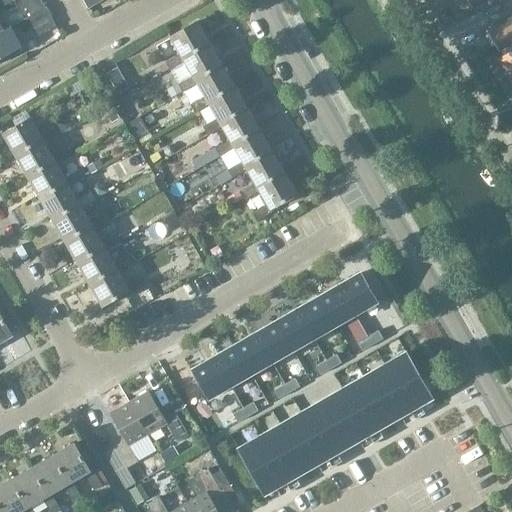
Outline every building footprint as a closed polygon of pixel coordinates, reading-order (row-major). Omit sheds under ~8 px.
[(45,9),(39,0),(18,0),(24,10),(26,9),(30,17),(45,9)] [(84,0),(89,9),(104,0),(84,0)] [(55,27),(45,9),(30,17),(26,19),(36,38),(55,27)] [(511,17),(487,32),(499,53),(511,44),(511,17)] [(170,72),(185,63),(182,59),(210,43),(197,22),(170,37),(180,55),(166,63),(166,64),(158,68),(162,74),(169,70),(170,72)] [(8,27),(3,30),(3,32),(0,33),(0,60),(20,48),(8,27)] [(222,66),(210,43),(182,59),(185,63),(193,77),(177,85),(169,90),(173,98),(182,93),(197,84),(195,81),(222,66)] [(511,51),(498,60),(511,83),(511,51)] [(235,87),(222,66),(195,81),(197,84),(204,98),(190,106),(195,114),(209,106),(207,103),(235,87)] [(119,95),(129,90),(117,69),(107,75),(119,95)] [(247,109),(235,87),(207,103),(209,106),(217,119),(203,127),(207,135),(221,127),(220,125),(247,109)] [(259,130),(247,109),(220,125),(221,127),(229,141),(215,150),(209,154),(208,153),(192,162),(197,170),(213,161),(234,149),(232,146),(259,130)] [(2,135),(15,156),(42,141),(44,143),(58,135),(53,127),(39,135),(30,119),(2,135)] [(272,152),(259,130),(232,146),(234,149),(241,162),(228,170),(230,174),(217,181),(220,186),(246,171),(244,168),(272,152)] [(42,141),(15,156),(27,178),(55,162),(56,165),(70,157),(65,149),(51,157),(44,143),(42,141)] [(92,178),(126,161),(120,151),(104,159),(101,153),(84,162),(92,178)] [(284,174),(272,152),(244,168),(246,171),(254,185),(240,193),(245,200),(258,192),(257,189),(284,174)] [(55,162),(27,178),(40,199),(67,184),(69,187),(83,180),(78,171),(64,179),(56,165),(55,162)] [(191,165),(169,174),(173,185),(195,176),(191,165)] [(297,195),(284,174),(257,189),(258,192),(266,206),(252,214),(257,222),(272,213),(271,210),(297,195)] [(67,184),(40,199),(52,221),(79,205),(81,208),(95,200),(90,192),(76,200),(69,187),(67,184)] [(89,222),(81,208),(79,205),(52,221),(65,243),(92,228),(93,230),(107,222),(107,221),(132,207),(127,198),(108,210),(108,211),(89,222)] [(151,227),(182,218),(179,204),(147,213),(151,227)] [(92,228),(65,243),(77,264),(104,249),(105,251),(119,243),(120,244),(132,237),(127,229),(115,235),(101,243),(93,230),(92,228)] [(118,272),(131,264),(127,257),(113,265),(105,251),(104,249),(77,264),(89,286),(117,270),(118,272)] [(126,286),(118,272),(117,270),(89,286),(102,307),(128,292),(130,296),(144,287),(140,278),(126,286)] [(360,274),(338,286),(355,315),(377,303),(374,298),(377,297),(370,285),(368,287),(360,274)] [(338,286),(318,298),(334,327),(355,315),(338,286)] [(318,298),(297,310),(313,339),(334,327),(318,298)] [(297,310),(276,322),(293,351),(313,339),(297,310)] [(0,343),(12,336),(0,316),(0,343)] [(276,322),(255,334),(272,363),(293,351),(276,322)] [(378,331),(368,337),(372,345),(383,339),(378,331)] [(255,334),(234,346),(251,375),(272,363),(255,334)] [(368,337),(357,343),(362,351),(372,345),(368,337)] [(234,346),(214,358),(230,387),(251,375),(234,346)] [(406,354),(238,450),(264,495),(281,484),(287,493),(288,492),(287,490),(291,488),(292,490),(294,489),(289,480),(323,461),(328,469),(330,468),(328,466),(332,464),(334,466),(336,465),(330,456),(365,437),(370,446),(372,445),(370,442),(374,440),(375,442),(377,441),(372,432),(406,413),(411,422),(413,421),(412,418),(416,416),(417,419),(419,418),(414,409),(432,398),(428,393),(431,391),(424,380),(422,381),(406,354)] [(336,355),(326,361),(331,369),(341,363),(336,355)] [(214,358),(192,371),(208,399),(230,387),(214,358)] [(326,361),(316,367),(321,375),(331,369),(326,361)] [(295,379),(285,385),(289,393),(300,387),(295,379)] [(285,385),(274,391),(279,399),(289,393),(285,385)] [(148,392),(129,404),(147,435),(166,424),(175,441),(187,434),(174,412),(163,419),(148,392)] [(253,403),(243,409),(248,417),(258,411),(253,403)] [(147,435),(129,404),(109,415),(124,441),(113,448),(125,469),(137,462),(128,446),(147,435)] [(243,409),(233,415),(237,423),(248,417),(243,409)] [(51,457),(68,485),(71,484),(84,476),(92,491),(101,486),(107,482),(103,475),(97,479),(91,470),(88,472),(72,445),(51,457)] [(68,485),(51,457),(30,469),(47,497),(50,495),(63,488),(72,503),(79,498),(71,484),(68,485)] [(47,497),(30,469),(9,481),(26,510),(29,507),(42,500),(48,511),(55,511),(59,510),(50,495),(47,497)] [(207,470),(196,477),(186,483),(196,499),(186,504),(191,511),(216,511),(209,498),(220,492),(219,490),(229,485),(221,470),(211,476),(207,470)] [(26,510),(9,481),(0,486),(0,511),(32,511),(29,507),(26,510)] [(191,511),(186,504),(172,511),(165,511),(158,499),(147,506),(150,511),(191,511)]
